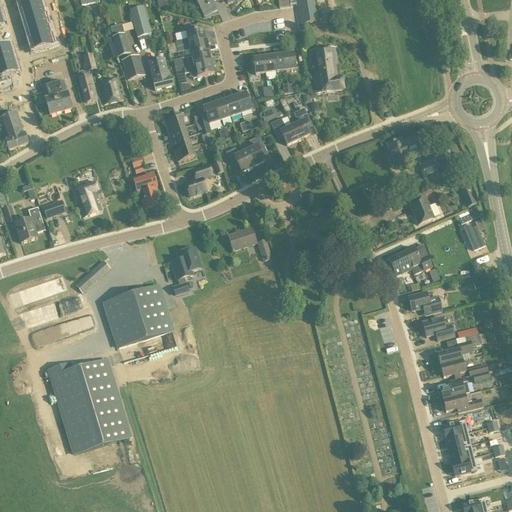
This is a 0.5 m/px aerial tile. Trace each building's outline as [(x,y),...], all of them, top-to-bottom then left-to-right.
[(41,5),(40,0),(19,0),(22,11),(41,5)] [(157,0),(160,9),(169,8),(168,0),(157,0)] [(195,0),(205,18),(218,11),(211,0),(195,0)] [(313,0),(295,0),(300,26),(317,23),(313,0)] [(25,20),(44,15),(41,5),(22,11),(25,20)] [(137,39),(151,35),(143,8),(129,12),(137,39)] [(28,30),(47,24),(44,15),(25,20),(28,30)] [(31,40),(50,34),(47,24),(28,30),(31,40)] [(175,43),(175,44),(172,45),(171,42),(172,42),(171,34),(166,35),(168,43),(166,43),(168,51),(207,42),(205,30),(198,32),(197,26),(186,28),(188,40),(175,43)] [(301,44),(311,43),(309,30),(299,31),(301,44)] [(53,44),(50,34),(31,40),(34,50),(53,44)] [(118,58),(129,54),(123,35),(112,38),(118,58)] [(192,57),(210,53),(207,42),(168,51),(169,55),(177,53),(178,54),(191,51),(192,57)] [(0,60),(13,57),(9,43),(0,45),(0,60)] [(105,48),(109,61),(118,58),(114,45),(105,48)] [(316,94),(344,91),(343,79),(339,79),(335,49),(311,53),(316,94)] [(195,68),(212,64),(210,53),(192,57),(194,67),(195,68)] [(284,56),(286,72),(296,71),(294,54),(284,56)] [(87,104),(97,102),(91,78),(90,78),(89,73),(96,71),(93,55),(82,57),(84,65),(83,65),(86,74),(83,72),(79,73),(78,76),(84,102),(87,102),(87,104)] [(286,72),(284,56),(274,57),(276,73),(286,72)] [(13,57),(0,60),(0,83),(5,82),(3,75),(17,71),(13,57)] [(276,73),(274,57),(264,58),(266,75),(276,73)] [(128,82),(145,77),(139,58),(123,63),(128,82)] [(266,75),(264,58),(254,60),(256,76),(266,75)] [(156,92),(174,87),(170,72),(168,72),(165,60),(149,64),(156,92)] [(184,70),(175,72),(177,77),(185,75),(189,74),(190,78),(193,80),(197,79),(197,80),(215,76),(212,64),(195,68),(194,67),(184,70)] [(105,107),(124,101),(119,80),(99,86),(105,107)] [(51,117),(72,111),(64,83),(43,89),(51,117)] [(235,98),(241,115),(253,111),(247,94),(235,98)] [(241,115),(235,98),(224,102),(230,119),(241,115)] [(230,119),(224,102),(214,105),(219,122),(230,119)] [(272,107),(275,115),(284,112),(281,104),(272,107)] [(219,122),(214,105),(203,109),(209,126),(219,122)] [(292,128),(298,141),(310,136),(307,129),(312,126),(304,110),(293,114),(298,125),(292,128)] [(16,114),(0,118),(2,123),(7,142),(6,142),(9,152),(28,146),(25,135),(24,136),(18,113),(16,114)] [(168,135),(185,129),(181,119),(165,125),(168,135)] [(286,147),(298,141),(292,128),(286,130),(281,120),(270,125),(278,142),(283,139),(286,147)] [(172,144),(188,139),(185,129),(168,135),(172,144)] [(218,132),(221,143),(226,141),(222,131),(218,132)] [(245,152),(253,168),(265,163),(260,152),(265,149),(259,137),(249,142),(252,149),(245,152)] [(409,162),(416,159),(421,171),(434,166),(430,156),(421,160),(420,157),(423,156),(415,137),(402,143),(401,140),(386,146),(396,170),(410,164),(409,162)] [(175,154),(191,148),(188,139),(172,144),(175,154)] [(191,148),(175,154),(178,164),(195,158),(191,148)] [(236,163),(241,174),(253,168),(245,152),(238,155),(235,149),(225,154),(231,165),(236,163)] [(435,154),(443,173),(455,168),(447,150),(435,154)] [(140,157),(131,160),(134,170),(144,167),(140,157)] [(213,165),(216,176),(223,173),(219,161),(213,163),(214,165),(213,165)] [(146,173),(144,167),(134,170),(136,176),(146,173)] [(202,181),(213,178),(209,167),(193,173),(196,182),(186,186),(190,199),(206,194),(202,181)] [(155,190),(157,189),(154,177),(146,179),(145,177),(133,181),(138,195),(144,193),(146,200),(144,201),(142,202),(145,212),(161,207),(155,190)] [(95,193),(99,192),(96,184),(75,192),(82,211),(80,211),(83,219),(102,213),(95,193)] [(477,205),(469,188),(459,192),(467,209),(477,205)] [(433,220),(432,219),(441,215),(436,204),(427,208),(423,199),(408,206),(418,227),(433,220)] [(47,221),(66,214),(62,202),(42,209),(47,221)] [(2,210),(7,225),(15,222),(11,207),(2,210)] [(31,222),(24,224),(16,227),(18,235),(22,246),(30,243),(29,237),(44,232),(38,209),(28,212),(29,217),(31,222)] [(475,210),(467,214),(468,217),(471,222),(478,219),(475,210)] [(471,222),(468,217),(458,221),(461,226),(471,222)] [(265,229),(277,226),(275,219),(263,222),(265,229)] [(233,253),(256,245),(251,230),(228,238),(233,253)] [(470,233),(468,230),(463,232),(472,253),(484,248),(477,230),(470,233)] [(263,264),(272,261),(266,241),(257,244),(263,264)] [(414,277),(432,269),(423,247),(404,255),(411,271),(412,271),(414,277)] [(189,293),(186,285),(184,280),(193,277),(191,273),(201,270),(195,250),(177,256),(179,262),(172,264),(177,280),(177,282),(178,282),(180,287),(173,289),(175,297),(189,293)] [(411,271),(404,255),(388,262),(389,265),(387,266),(392,278),(394,277),(394,278),(401,276),(411,271)] [(110,270),(103,262),(89,274),(96,282),(110,270)] [(438,278),(435,271),(429,273),(432,281),(438,278)] [(479,290),(490,287),(488,280),(478,283),(479,290)] [(104,305),(119,350),(172,333),(157,288),(104,305)] [(425,318),(441,313),(438,300),(428,302),(426,294),(409,299),(413,313),(423,311),(425,318)] [(437,343),(454,339),(451,326),(444,328),(442,320),(422,325),(426,339),(436,337),(437,343)] [(437,356),(440,368),(462,362),(460,357),(473,354),(472,349),(481,346),(478,335),(448,343),(450,353),(437,356)] [(73,458),(132,440),(108,361),(73,371),(71,364),(47,372),(73,458)] [(462,362),(440,368),(443,380),(465,374),(462,362)] [(488,373),(486,366),(468,371),(469,378),(472,377),(488,373)] [(498,371),(498,372),(495,373),(496,377),(511,372),(511,370),(511,367),(498,371)] [(474,384),(490,380),(488,375),(492,374),(491,372),(488,373),(472,377),(474,384)] [(440,403),(443,402),(469,396),(465,380),(450,384),(451,388),(440,391),(441,395),(438,395),(440,403)] [(471,403),(469,396),(443,402),(440,403),(442,410),(445,410),(446,414),(464,409),(465,413),(483,409),(481,401),(471,403)] [(488,411),(482,412),(484,419),(490,417),(488,411)] [(464,422),(442,428),(445,440),(468,435),(464,422)] [(468,435),(445,440),(448,453),(471,447),(468,435)] [(471,447),(448,453),(451,465),(474,459),(471,447)] [(474,459),(451,465),(454,477),(477,472),(474,459)] [(497,471),(503,488),(511,485),(506,468),(497,471)] [(486,511),(484,500),(461,506),(462,511),(486,511)]
